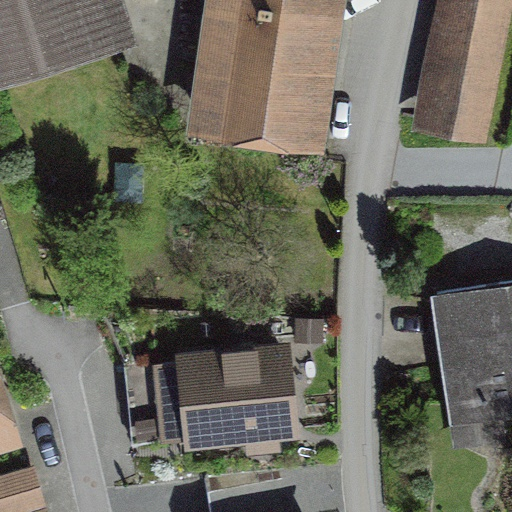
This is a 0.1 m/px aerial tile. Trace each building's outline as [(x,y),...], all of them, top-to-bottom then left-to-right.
[(125,0),(0,0),(0,84),(139,42),(125,0)] [(347,0),(208,0),(187,134),(323,156),(347,0)] [(511,0),(437,0),(412,128),(487,143),(511,15),(511,0)] [(511,279),(431,292),(452,426),(511,416),(511,279)] [(282,348),(131,363),(134,438),(294,429),(282,348)] [(0,367),(0,452),(23,446),(0,367)] [(0,511),(25,511),(47,506),(34,464),(0,474),(0,511)] [(207,511),(288,511),(280,465),(201,479),(207,511)]
